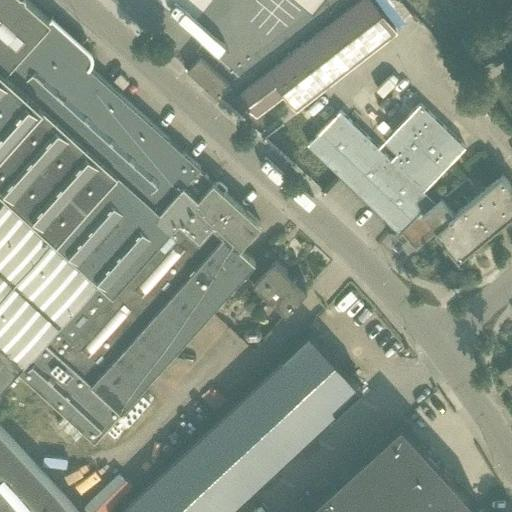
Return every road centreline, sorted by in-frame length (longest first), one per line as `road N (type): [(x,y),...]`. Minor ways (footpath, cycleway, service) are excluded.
road 1 (unclassified): [(436,343),(327,226),(73,0)]
road 2 (unclassified): [(511,466),(436,343)]
